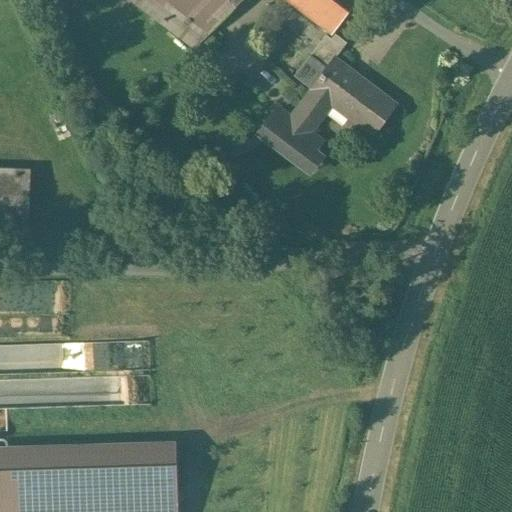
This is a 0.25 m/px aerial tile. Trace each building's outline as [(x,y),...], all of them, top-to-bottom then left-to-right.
[(209,33),(165,0),(128,0),(193,50),(209,33)] [(165,0),(209,33),(241,0),(165,0)] [(356,0),(288,0),(332,33),(356,0)] [(331,38),(325,34),(312,51),(328,64),(333,58),(334,59),(346,43),(334,33),(331,38)] [(334,59),(333,58),(328,64),(326,67),(310,55),(294,76),(312,89),(297,109),(315,122),(330,103),(373,135),(396,106),(334,59)] [(290,119),(277,109),(258,133),(302,166),(321,142),(308,132),(315,122),(297,109),(290,119)] [(29,171),(0,169),(0,231),(27,232),(29,171)] [(69,281),(54,281),(54,305),(69,305),(69,281)] [(14,377),(10,377),(4,378),(0,379),(0,430),(1,431),(7,432),(12,433),(17,432),(20,431),(24,430),(29,427),(32,424),(36,419),(38,415),(38,412),(39,409),(40,404),(39,401),(39,398),(38,395),(36,392),(35,390),(33,387),(31,385),(28,383),(25,381),(23,379),(18,378),(14,377)] [(0,450),(0,511),(174,511),(172,445),(55,447),(0,450)]
